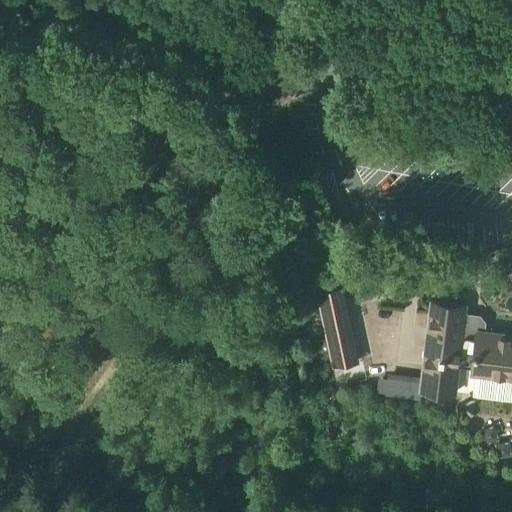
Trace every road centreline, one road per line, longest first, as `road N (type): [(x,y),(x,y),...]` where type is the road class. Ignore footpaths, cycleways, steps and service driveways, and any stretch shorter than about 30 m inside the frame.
road 1 (unclassified): [(511,73),(364,46),(338,56),(320,77),(0,14)]
road 2 (track): [(254,256),(282,160),(244,62),(0,241)]
road 3 (track): [(44,511),(75,431),(130,336),(254,256)]
road 4 (track): [(249,511),(216,403),(254,256)]
